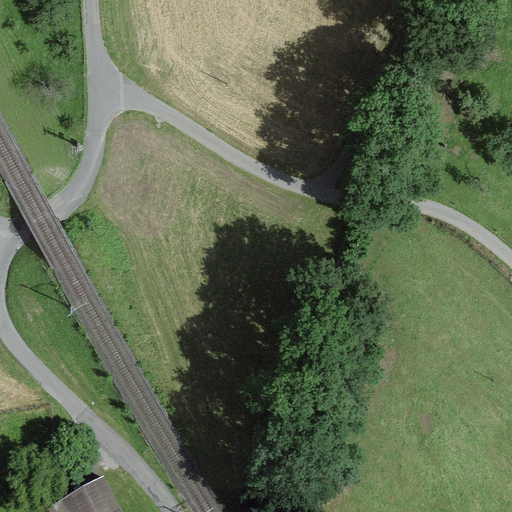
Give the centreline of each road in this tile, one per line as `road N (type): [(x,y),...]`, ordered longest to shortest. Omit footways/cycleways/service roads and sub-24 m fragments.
road 1 (unclassified): [(100,83),(271,175),(325,193),(429,208),(511,260)]
road 2 (unclassified): [(176,511),(25,355),(0,316)]
road 3 (track): [(325,193),(421,0)]
road 4 (unclassified): [(0,253),(62,206),(91,170),(100,83)]
